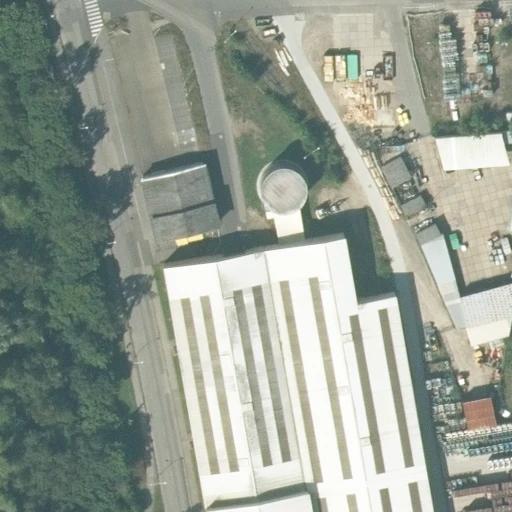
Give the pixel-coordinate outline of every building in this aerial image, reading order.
[(180,160),(202,155),(194,124),(172,129),(180,160)] [(511,125),(438,131),(440,164),(508,159),(507,138),(511,137),(511,214),(510,224),(511,224),(511,125)] [(401,155),(382,165),(394,185),(412,175),(401,155)] [(201,163),(143,177),(157,234),(215,220),(201,163)] [(422,191),(402,202),(408,212),(427,202),(422,191)] [(437,220),(418,230),(424,241),(443,231),(437,220)] [(310,237),(163,263),(207,511),(432,511),(393,290),(355,297),(343,231),(310,237)] [(466,421),(495,418),(492,390),(463,393),(466,421)]
